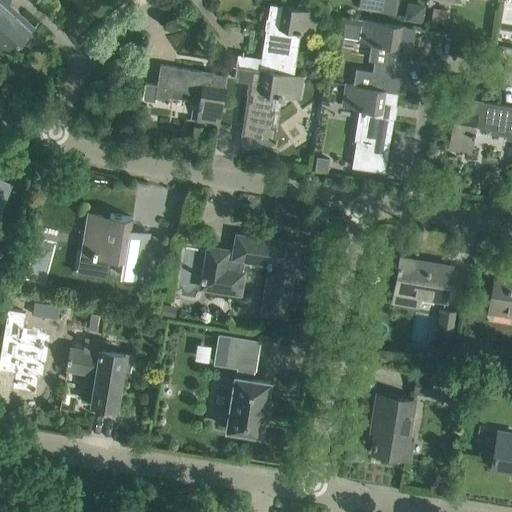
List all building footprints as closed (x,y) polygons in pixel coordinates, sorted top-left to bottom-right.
[(7,0),(0,0),(0,57),(1,58),(18,39),(21,42),(33,29),(4,3),(7,0)] [(361,0),(360,6),(396,12),(397,0),(361,0)] [(270,4),(260,70),(293,75),(300,30),(318,33),(321,13),(270,4)] [(446,9),(433,7),(431,21),(444,23),(446,9)] [(414,28),(363,20),(360,40),(385,44),(382,59),(380,59),(377,76),(373,75),(371,88),(398,92),(400,81),(406,82),(414,28)] [(169,96),(185,99),(199,101),(199,105),(200,106),(197,123),(218,126),(226,75),(161,64),(155,97),(168,100),(169,96)] [(260,70),(236,66),(235,75),(238,76),(237,81),(250,83),(243,123),(263,126),(261,138),(274,140),(276,126),(273,126),(276,110),(272,110),(274,93),(300,97),(303,76),(293,75),(293,76),(260,70)] [(371,88),(347,84),(344,105),(359,107),(354,139),(357,140),(352,167),(385,172),(398,93),(371,89),(371,88)] [(506,139),(511,139),(511,106),(458,98),(450,148),(471,152),(473,134),(475,135),(475,130),(474,130),(475,126),(491,129),(490,133),(506,135),(506,139)] [(316,157),(313,171),(326,173),(328,159),(316,157)] [(0,204),(1,205),(11,182),(0,177),(0,204)] [(88,214),(85,233),(82,250),(94,252),(94,257),(138,264),(141,241),(129,239),(133,217),(110,214),(110,217),(88,214)] [(209,248),(206,268),(203,288),(239,294),(245,259),(271,263),(263,312),(285,316),(295,259),(290,259),(291,251),(294,251),(295,244),(238,235),(234,256),(228,255),(229,251),(209,248)] [(393,301),(413,305),(417,305),(418,297),(446,302),(452,266),(401,258),(399,265),(398,265),(397,270),(399,270),(393,301)] [(32,260),(28,280),(46,284),(50,263),(32,260)] [(494,277),(491,297),(489,311),(511,314),(511,276),(511,280),(494,277)] [(0,349),(0,371),(15,374),(12,390),(36,393),(38,378),(43,379),(46,363),(41,362),(44,346),(21,343),(27,311),(7,308),(0,349)] [(409,345),(407,358),(454,366),(457,352),(450,350),(450,347),(456,312),(442,309),(436,340),(434,340),(433,349),(409,345)] [(259,340),(219,334),(215,363),(239,367),(228,428),(262,434),(264,417),(268,418),(270,406),(266,405),(271,381),(252,377),(259,340)] [(71,347),(69,363),(68,369),(98,373),(93,403),(108,406),(111,390),(119,392),(123,369),(130,370),(133,354),(108,349),(110,341),(85,337),(83,349),(71,347)] [(453,398),(456,383),(417,375),(414,390),(453,398)] [(413,399),(378,393),(373,419),(378,419),(373,451),(383,453),(383,454),(404,457),(413,399)] [(494,458),(492,467),(511,470),(511,430),(499,428),(497,436),(494,458)]
